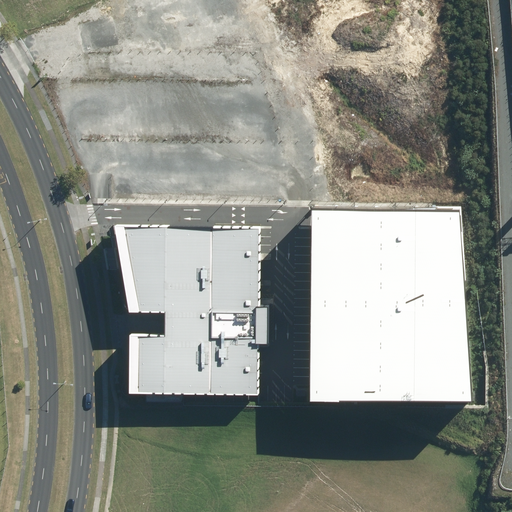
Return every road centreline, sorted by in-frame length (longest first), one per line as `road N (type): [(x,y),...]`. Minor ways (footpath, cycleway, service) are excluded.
road 1 (secondary): [(0,78),(41,162),(69,253),(84,356),(74,511)]
road 2 (secondary): [(35,511),(48,397),(40,302),(0,162)]
road 3 (unknown): [(286,167),(87,165)]
